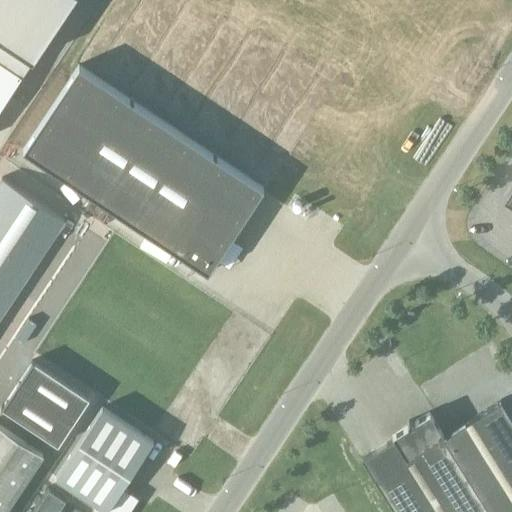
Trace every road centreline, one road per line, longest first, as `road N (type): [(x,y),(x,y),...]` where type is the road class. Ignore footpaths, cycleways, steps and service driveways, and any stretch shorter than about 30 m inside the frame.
road 1 (unclassified): [(402,237),(218,511)]
road 2 (unclassified): [(511,71),(402,237)]
road 3 (unclassified): [(402,237),(489,295),(511,320)]
